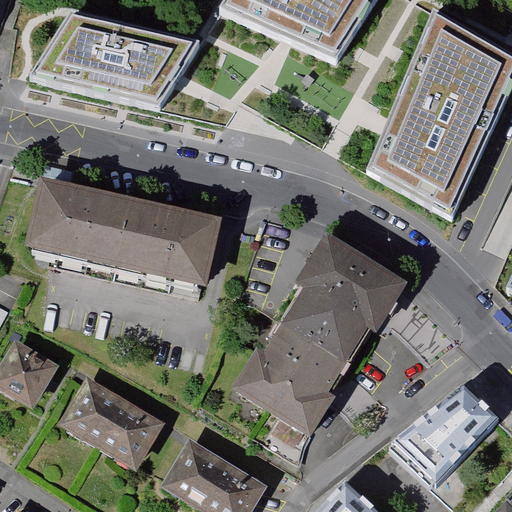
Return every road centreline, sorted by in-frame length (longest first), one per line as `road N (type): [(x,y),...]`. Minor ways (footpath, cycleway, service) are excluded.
road 1 (residential): [(0,129),(326,207),(394,239),(500,339)]
road 2 (residential): [(500,339),(334,470),(294,511)]
